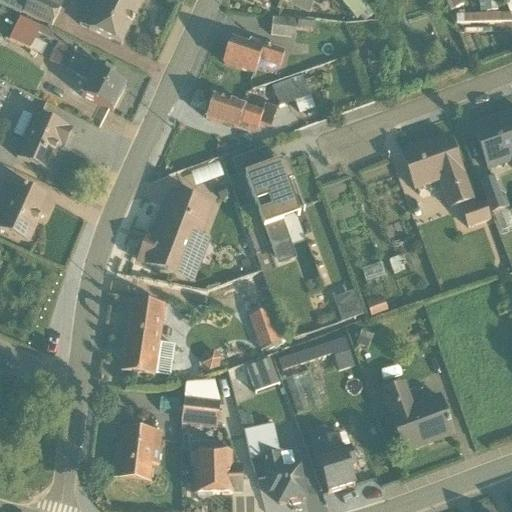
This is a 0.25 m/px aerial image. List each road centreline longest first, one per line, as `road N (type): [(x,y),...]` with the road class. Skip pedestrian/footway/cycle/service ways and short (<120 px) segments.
road 1 (residential): [(61,511),(101,240),(208,0)]
road 2 (residential): [(336,150),(380,123),(511,72)]
road 3 (residential): [(390,511),(511,466)]
